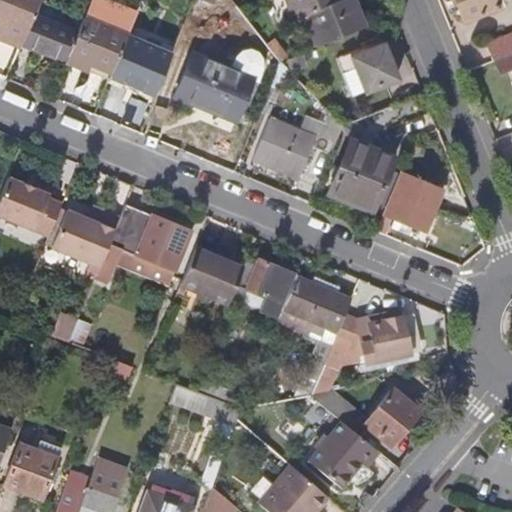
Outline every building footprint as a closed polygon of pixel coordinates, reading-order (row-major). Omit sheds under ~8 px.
[(341,0),(338,1),(337,0),(281,0),(290,20),(302,16),(314,47),(363,29),(351,0),(341,0)] [(497,0),(455,0),(464,19),(499,4),(497,0)] [(32,14),(0,1),(0,40),(18,48),(30,19),(32,14)] [(68,53),(110,71),(125,35),(83,18),(74,37),(68,53)] [(74,37),(30,19),(18,48),(62,66),(68,53),(74,37)] [(108,76),(152,94),(169,53),(125,35),(110,71),(108,76)] [(511,35),(477,49),(483,64),(493,60),(511,52),(511,35)] [(382,48),(338,67),(351,99),(395,81),(382,48)] [(251,80),(257,83),(262,60),(261,57),(260,54),(257,51),(255,50),(251,49),(248,49),(245,50),(242,52),(241,53),(229,72),(191,55),(175,95),(234,120),(251,80)] [(511,73),(511,52),(493,60),(498,73),(510,68),(511,73)] [(500,128),(511,124),(511,104),(494,111),(500,128)] [(311,152),(326,159),(339,127),(326,114),(311,152)] [(312,137),(267,120),(251,160),(295,178),(312,137)] [(350,142),(328,195),(369,213),(392,160),(350,142)] [(400,174),(383,214),(420,230),(438,190),(400,174)] [(0,216),(46,235),(59,203),(45,197),(47,194),(5,177),(0,188),(0,216)] [(99,260),(110,264),(133,207),(122,203),(117,217),(99,260)] [(90,207),(85,218),(95,222),(100,211),(90,207)] [(188,229),(133,207),(110,264),(165,286),(188,229)] [(48,246),(97,266),(99,260),(117,217),(100,211),(95,222),(85,218),(63,210),(48,246)] [(241,269),(193,249),(178,284),(226,303),(241,269)] [(255,265),(244,261),(241,269),(226,303),(276,323),(277,321),(276,320),(296,275),(257,259),(255,265)] [(276,320),(277,321),(316,337),(309,356),(324,363),(339,327),(349,301),(295,279),(297,275),(296,275),(276,320)] [(399,310),(355,321),(357,327),(401,316),(399,310)] [(339,327),(324,363),(340,369),(343,362),(354,366),(362,347),(366,364),(410,353),(401,316),(357,327),(359,335),(339,327)] [(85,326),(74,322),(65,344),(76,349),(85,326)] [(44,337),(35,361),(56,369),(65,344),(44,337)] [(239,395),(202,380),(199,389),(236,403),(239,395)] [(415,405),(387,383),(361,415),(332,391),(311,397),(338,420),(355,434),(364,422),(386,440),(415,405)] [(168,404),(233,427),(236,419),(239,408),(190,390),(175,385),(168,404)] [(366,467),(377,452),(355,434),(338,420),(307,460),(340,487),(360,462),(366,467)] [(0,463),(11,431),(0,427),(0,463)] [(3,495),(38,507),(51,472),(15,459),(3,495)] [(269,511),(313,511),(326,497),(288,464),(256,501),(269,511)] [(54,511),(114,511),(124,486),(98,475),(95,482),(68,472),(54,511)] [(147,490),(167,497),(170,487),(151,480),(147,490)] [(233,511),(235,508),(212,487),(202,511),(233,511)] [(188,511),(191,506),(167,497),(147,490),(139,511),(188,511)]
